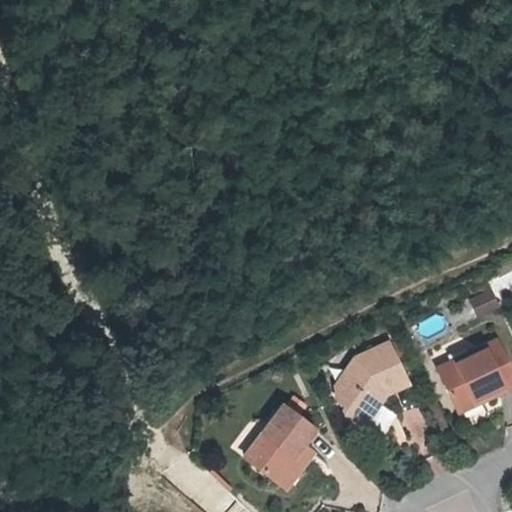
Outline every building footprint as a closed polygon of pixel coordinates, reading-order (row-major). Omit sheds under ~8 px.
[(511,304),(510,300),(505,289),(470,305),(477,320),(511,304)] [(494,394),(497,400),(511,393),(511,350),(508,342),(448,370),(466,406),(494,394)] [(355,408),(353,413),(355,419),(371,429),(390,403),(386,395),(393,391),(395,396),(418,385),(400,344),(366,360),(369,366),(358,371),(345,389),(348,402),(355,408)] [(494,394),(466,406),(469,413),(497,400),(494,394)] [(304,455),(312,444),(324,428),(293,405),(254,456),(288,482),(308,457),(304,455)] [(308,457),(288,482),(295,488),(322,452),(312,444),(304,455),(308,457)]
